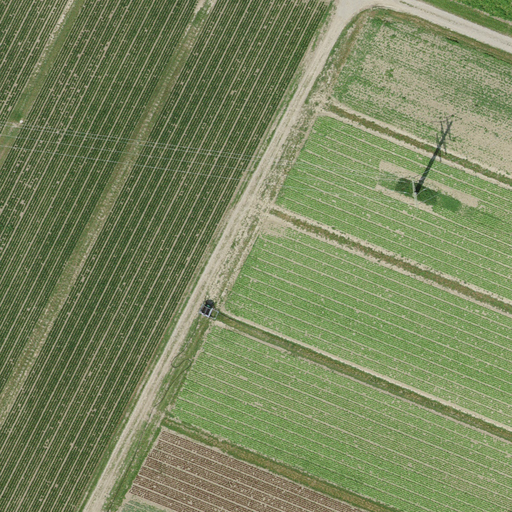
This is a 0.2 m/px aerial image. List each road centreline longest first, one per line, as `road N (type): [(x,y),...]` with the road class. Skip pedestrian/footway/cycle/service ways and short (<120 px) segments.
road 1 (track): [(361,0),(94,511)]
road 2 (track): [(511,46),(393,0)]
